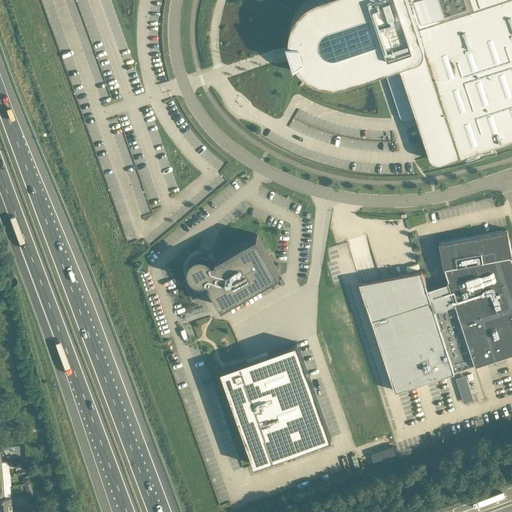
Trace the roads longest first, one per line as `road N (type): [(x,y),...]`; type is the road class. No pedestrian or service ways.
road 1 (unclassified): [(176,0),(173,42),(193,106),(267,171),(345,197),(395,201),(505,176)]
road 2 (motorway): [(155,511),(0,92)]
road 3 (motorway): [(0,170),(128,511)]
road 4 (track): [(380,72),(327,84),(296,70),(283,41),(295,0)]
